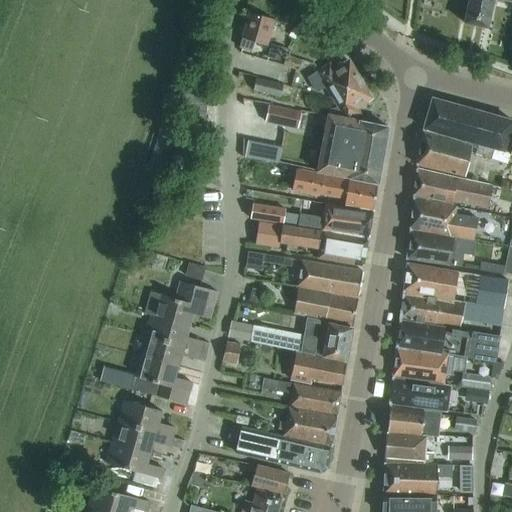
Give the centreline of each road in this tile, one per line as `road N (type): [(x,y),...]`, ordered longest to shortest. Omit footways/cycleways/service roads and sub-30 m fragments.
road 1 (residential): [(236,0),(227,28),(226,120),(235,275),(193,449),(169,511)]
road 2 (tertiary): [(338,511),(415,72)]
road 3 (tertiary): [(415,72),(319,0)]
